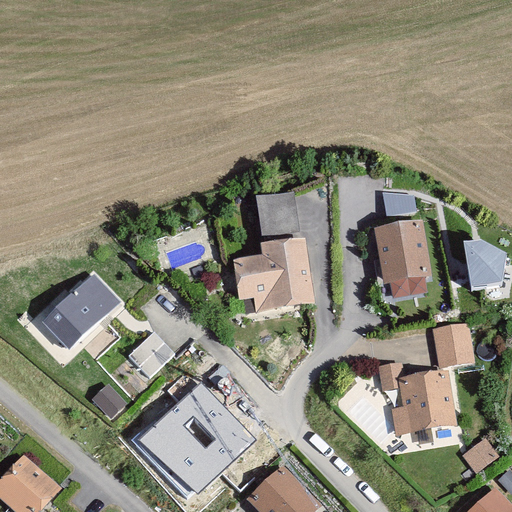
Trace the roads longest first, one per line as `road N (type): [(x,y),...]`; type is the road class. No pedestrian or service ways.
road 1 (residential): [(373,511),(201,335)]
road 2 (residential): [(135,511),(0,393)]
